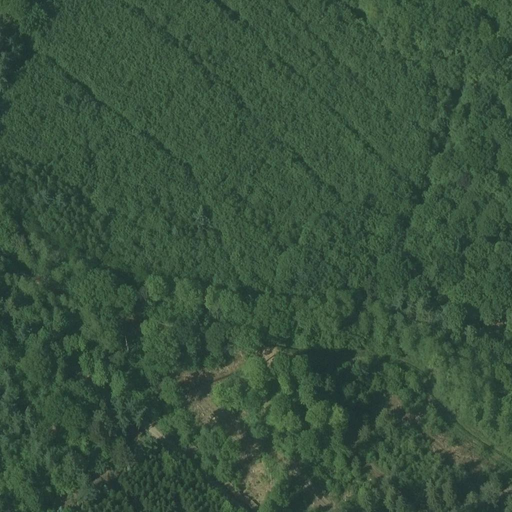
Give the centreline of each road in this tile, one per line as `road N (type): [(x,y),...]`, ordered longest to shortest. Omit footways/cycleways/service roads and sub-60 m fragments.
road 1 (track): [(511,356),(413,272),(412,238),(452,126),(442,95),(335,0)]
road 2 (track): [(0,293),(244,511)]
